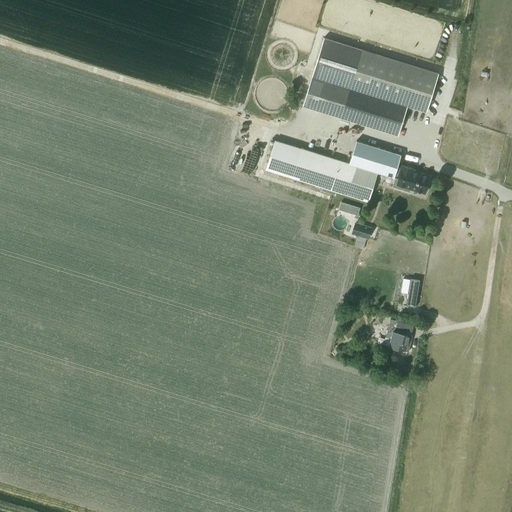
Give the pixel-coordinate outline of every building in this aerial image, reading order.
[(324,37),(311,77),(349,88),(407,105),(426,110),(437,72),(324,37)] [(311,77),(302,106),(398,134),(407,105),(349,88),(311,77)] [(302,107),(300,112),(319,118),(321,113),(302,107)] [(275,139),(266,168),(292,176),(368,199),(377,172),(377,171),(349,162),(301,147),(275,139)] [(356,141),(349,162),(377,171),(377,172),(394,177),(395,174),(397,167),(401,154),(356,141)] [(395,178),(393,186),(409,191),(410,188),(425,193),(428,184),(429,183),(430,179),(430,177),(430,176),(420,173),(420,174),(413,171),(413,168),(402,165),(401,168),(397,167),(395,174),(400,176),(399,179),(395,178)] [(341,201),(338,209),(357,215),(360,207),(341,201)] [(355,223),(352,233),(358,235),(356,240),(361,242),(365,243),(366,237),(368,238),(371,228),(355,223)] [(403,278),(401,292),(408,293),(406,305),(415,307),(420,279),(410,278),(410,279),(403,278)] [(390,319),(385,337),(390,338),(389,346),(388,346),(408,352),(410,346),(410,345),(412,335),(411,335),(413,325),(390,319)]
